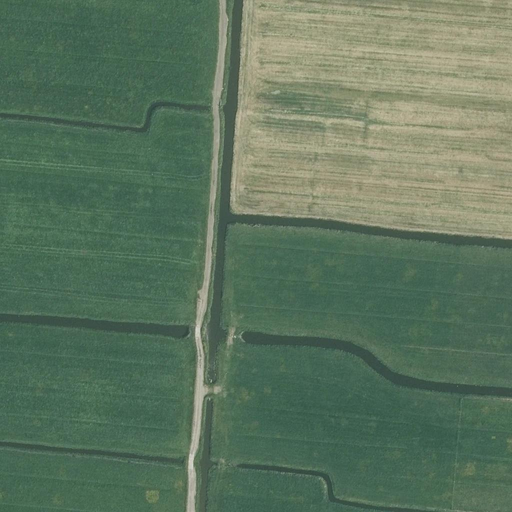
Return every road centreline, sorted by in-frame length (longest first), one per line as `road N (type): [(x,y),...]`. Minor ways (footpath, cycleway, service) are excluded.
road 1 (track): [(222,0),(198,390)]
road 2 (track): [(219,477),(225,391),(286,395)]
road 3 (track): [(198,390),(190,511)]
